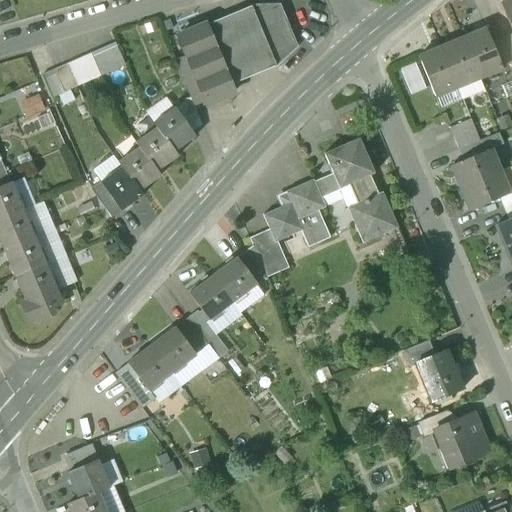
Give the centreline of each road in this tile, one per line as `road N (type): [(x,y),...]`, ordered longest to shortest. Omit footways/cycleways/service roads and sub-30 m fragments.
road 1 (secondary): [(24,402),(271,124),(353,47)]
road 2 (residential): [(353,47),(511,408)]
road 3 (residential): [(166,0),(0,46)]
